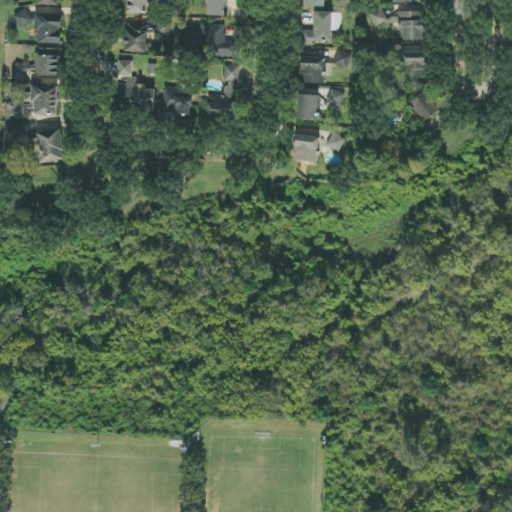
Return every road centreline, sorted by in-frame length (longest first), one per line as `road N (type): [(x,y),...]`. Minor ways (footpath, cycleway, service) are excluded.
road 1 (residential): [(95,0),(96,122),(105,135),(257,142),(269,129),(273,0)]
road 2 (residential): [(457,0),(465,90),(482,90),(490,77),(488,0)]
